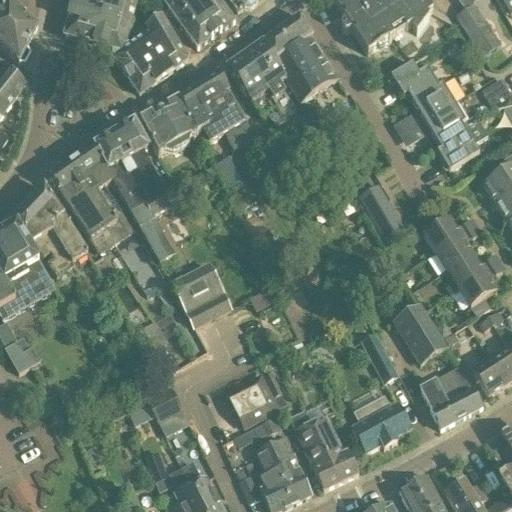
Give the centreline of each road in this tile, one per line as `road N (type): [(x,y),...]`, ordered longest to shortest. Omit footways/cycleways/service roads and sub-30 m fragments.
road 1 (residential): [(289,0),(209,67),(27,188)]
road 2 (residential): [(300,0),(421,199)]
road 3 (tertiary): [(324,511),(511,414)]
road 4 (unknown): [(246,511),(195,399),(223,360),(215,325)]
road 5 (residential): [(27,188),(53,0)]
